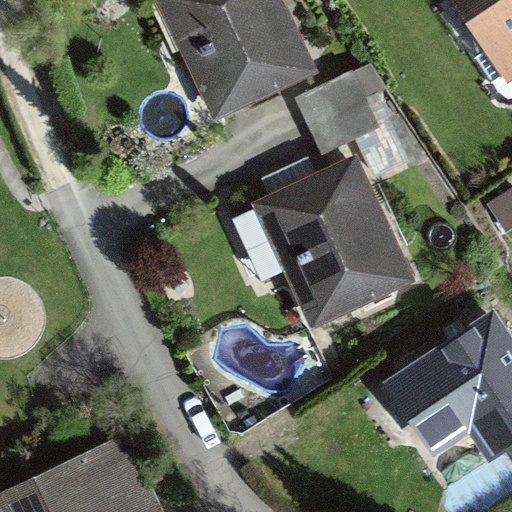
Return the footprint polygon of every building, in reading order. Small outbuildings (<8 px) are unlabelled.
[(159,0),(209,112),(307,68),(276,0),(159,0)] [(511,0),(430,0),(501,109),(511,102),(511,0)] [(349,70),(295,95),(308,123),(361,100),(349,70)] [(373,128),(361,100),(308,123),(319,150),(373,128)] [(310,337),(405,293),(350,173),(255,216),(310,337)] [(490,477),(511,462),(511,365),(488,328),(378,399),(427,474),(470,447),(490,477)] [(144,511),(118,459),(8,511),(144,511)]
